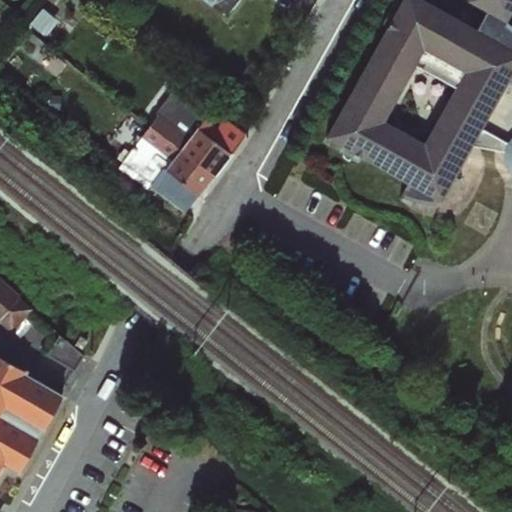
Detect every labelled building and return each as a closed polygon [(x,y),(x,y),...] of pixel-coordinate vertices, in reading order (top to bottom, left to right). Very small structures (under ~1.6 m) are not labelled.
[(211,0),(210,1),(208,3),(226,17),(239,0),(211,0)] [(511,0),(465,0),(481,12),(474,27),(425,0),(395,0),(319,138),(439,206),(471,147),(502,155),(504,168),(511,175),(511,0)] [(57,23),(45,36),(57,46),(68,32),(57,23)] [(197,127),(230,153),(244,134),(230,123),(214,108),(182,82),(174,93),(158,115),(130,151),(143,160),(134,171),(151,184),(162,169),(164,170),(180,148),(197,127)] [(99,118),(90,130),(108,143),(117,131),(99,118)] [(197,127),(180,148),(214,174),(230,153),(197,127)] [(180,148),(164,170),(198,196),(214,174),(180,148)] [(39,301),(0,270),(0,313),(18,328),(39,301)] [(0,483),(11,465),(26,473),(73,394),(0,355),(0,483)]
